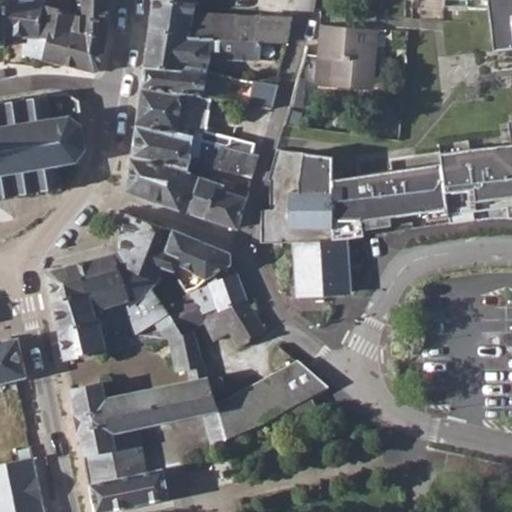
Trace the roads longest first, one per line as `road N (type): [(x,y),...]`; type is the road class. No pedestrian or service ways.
road 1 (residential): [(511,446),(421,425),(351,379),(387,291),(411,264),(511,247)]
road 2 (secondary): [(71,511),(16,253)]
road 3 (secondary): [(16,253),(47,239),(89,200),(106,156),(115,94)]
